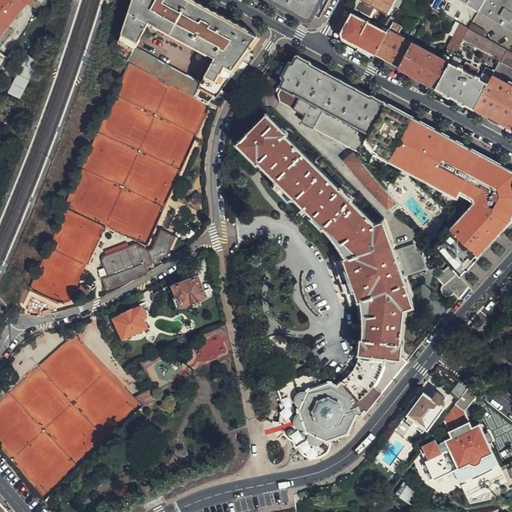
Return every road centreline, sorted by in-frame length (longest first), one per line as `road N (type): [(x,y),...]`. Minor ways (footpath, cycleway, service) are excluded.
road 1 (residential): [(17,330),(100,303),(216,231),(216,134),(280,28)]
road 2 (secondary): [(174,511),(339,461),(435,349)]
road 3 (secondary): [(511,147),(316,46)]
